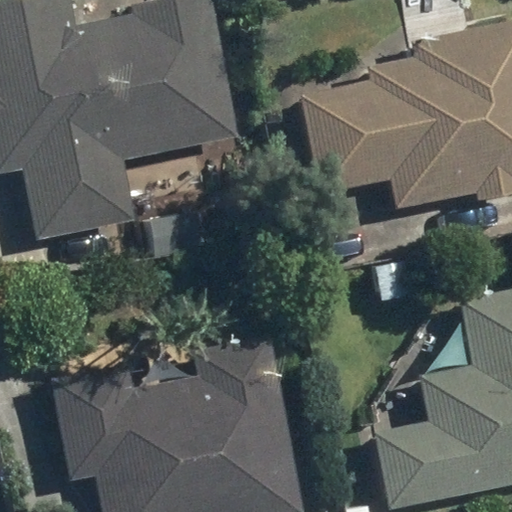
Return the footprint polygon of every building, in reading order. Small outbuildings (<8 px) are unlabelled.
[(0,175),(5,175),(21,248),(121,227),(108,167),(225,142),(194,0),(160,0),(59,22),(54,0),(14,0),(0,3),(0,175)] [(511,194),(511,20),(410,39),(415,67),(352,78),(355,94),(287,105),(303,195),(376,182),(382,217),(511,194)] [(416,263),(359,269),(363,310),(420,304),(416,263)] [(390,511),(511,488),(511,293),(447,304),(459,377),(405,386),(413,428),(364,436),(376,511),(390,511)] [(290,511),(259,336),(183,349),(190,391),(119,403),(112,368),(41,380),(61,496),(94,490),(98,511),(290,511)]
